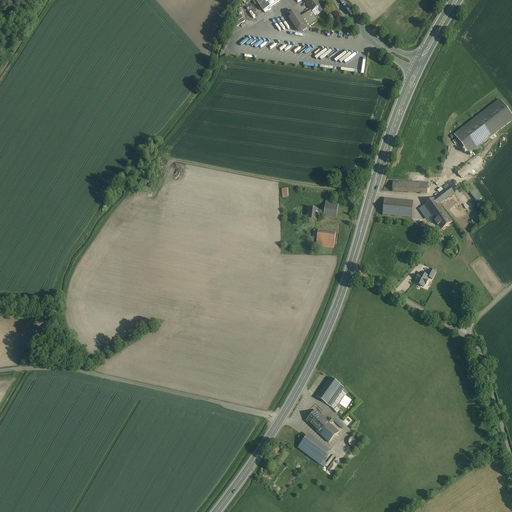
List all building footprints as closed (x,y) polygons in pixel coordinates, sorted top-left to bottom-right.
[(255,0),(264,12),(280,0),(255,0)] [(316,0),(305,0),(304,1),(311,11),(315,8),(316,9),(319,7),(321,6),(316,0)] [(319,7),(316,9),(315,8),(311,11),(312,12),(314,16),(316,14),(317,15),(319,13),(319,12),(322,10),(319,7)] [(297,13),(296,14),(295,12),(290,15),(291,17),(289,19),(297,30),(298,32),(301,32),(303,31),(307,28),(306,27),(301,19),(297,13)] [(312,12),(301,19),(306,27),(310,24),(308,22),(315,17),(314,16),(312,12)] [(511,115),(500,100),(454,135),(469,154),(498,132),(511,120),(511,115)] [(409,182),(397,182),(397,192),(408,192),(409,182)] [(427,183),(409,182),(408,192),(427,193),(427,183)] [(471,186),(467,190),(477,202),(482,199),(471,186)] [(449,187),(423,206),(432,218),(443,210),(439,204),(453,193),(449,187)] [(334,206),(325,204),(325,211),(324,215),(324,217),(336,219),(339,202),(335,201),(334,206)] [(413,205),(384,202),(382,215),(411,218),(413,205)] [(325,211),(318,210),(309,208),(307,220),(316,221),(317,214),(324,215),(325,211)] [(443,210),(432,218),(441,230),(452,222),(443,210)] [(335,233),(318,231),(317,231),(317,237),(316,242),(323,243),(323,247),(334,248),(335,241),(334,241),(335,233)] [(435,272),(430,270),(426,276),(428,277),(432,279),(435,272)] [(417,280),(415,283),(423,287),(425,284),(425,285),(428,280),(427,280),(428,277),(426,276),(420,273),(419,276),(418,276),(416,280),(417,280)] [(330,378),(316,397),(327,404),(330,400),(341,385),(330,378)] [(341,385),(330,400),(334,402),(344,388),(341,385)] [(334,402),(330,400),(327,404),(333,408),(347,390),(344,388),(334,402)] [(316,411),(306,421),(315,429),(325,420),(316,411)] [(332,415),(327,421),(333,427),(338,421),(332,415)] [(327,421),(325,420),(315,429),(329,443),(339,433),(333,427),(327,421)] [(330,451),(308,435),(306,438),(328,454),(330,451)] [(355,437),(354,437),(353,437),(352,437),(351,438),(350,438),(350,439),(349,440),(349,441),(348,443),(349,444),(349,445),(350,446),(350,447),(351,447),(352,447),(352,448),(353,448),(354,448),(355,448),(356,448),(357,447),(358,447),(358,446),(359,445),(359,444),(359,443),(359,442),(359,441),(359,440),(358,439),(357,438),(356,437),(355,437)] [(328,454),(306,438),(302,443),(298,448),(320,464),(328,454)]
